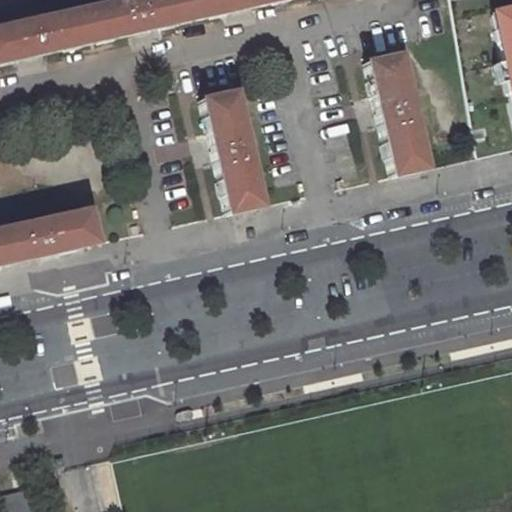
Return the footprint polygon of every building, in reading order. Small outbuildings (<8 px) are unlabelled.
[(126,0),(0,28),(0,63),(286,0),(126,0)] [(511,27),(481,35),(508,153),(511,152),(511,27)] [(424,169),(399,56),(363,64),(387,177),(424,169)] [(198,102),(223,214),(257,207),(232,95),(198,102)] [(0,264),(94,244),(86,211),(0,230),(0,264)] [(24,490),(0,494),(0,511),(28,506),(24,490)]
